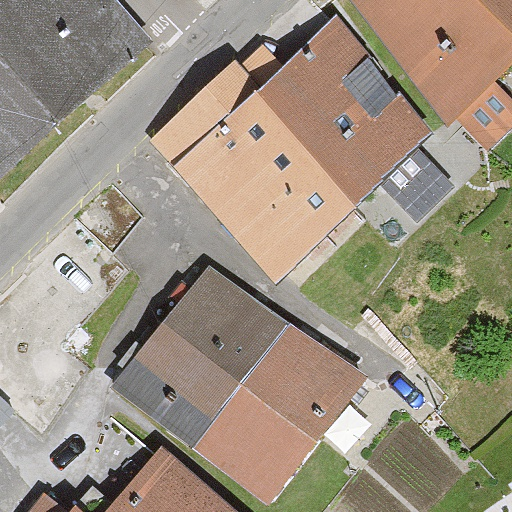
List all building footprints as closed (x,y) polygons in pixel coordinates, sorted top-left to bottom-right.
[(0,0),(0,52),(57,121),(145,48),(104,0),(0,0)] [(511,59),(511,0),(331,0),(445,133),(482,158),(511,128),(511,102),(491,81),(511,59)] [(431,131),(327,22),(264,82),(238,55),(139,150),(269,286),(431,131)] [(0,52),(0,178),(57,121),(0,52)] [(264,509),(353,378),(196,271),(106,402),(264,509)] [(216,511),(157,456),(103,511),(216,511)] [(511,511),(511,494),(482,511),(511,511)] [(62,511),(48,499),(35,511),(62,511)]
